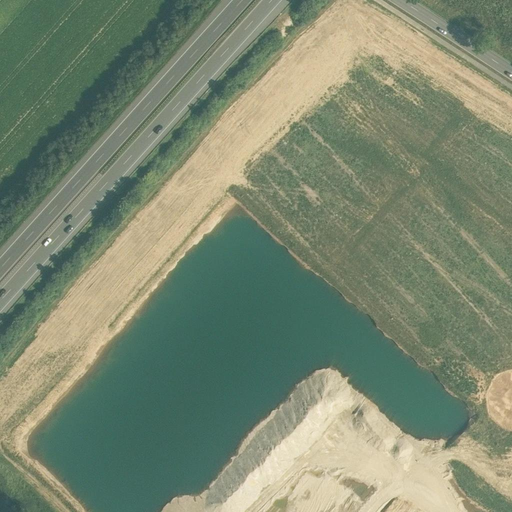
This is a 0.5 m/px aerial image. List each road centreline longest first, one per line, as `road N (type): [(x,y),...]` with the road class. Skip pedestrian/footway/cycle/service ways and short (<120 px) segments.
road 1 (track): [(344,0),(142,206),(0,371)]
road 2 (motorway): [(0,299),(271,0)]
road 3 (motorway): [(241,0),(0,267)]
road 4 (secondary): [(511,73),(399,0)]
